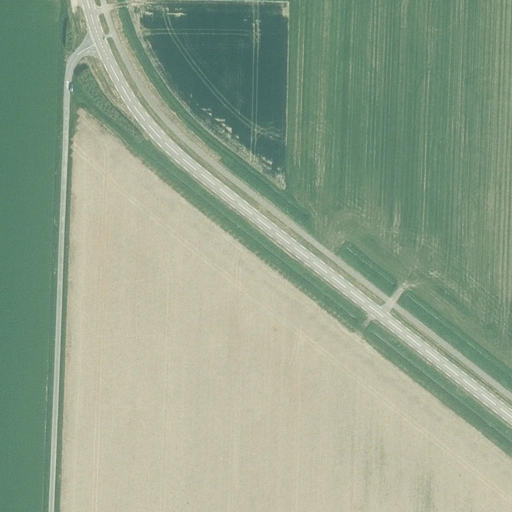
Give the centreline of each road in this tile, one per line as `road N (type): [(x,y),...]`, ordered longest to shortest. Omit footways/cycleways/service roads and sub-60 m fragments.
road 1 (secondary): [(511,417),(169,147),(138,113),(99,41)]
road 2 (unclassified): [(51,511),(67,75),(74,57),(99,41)]
